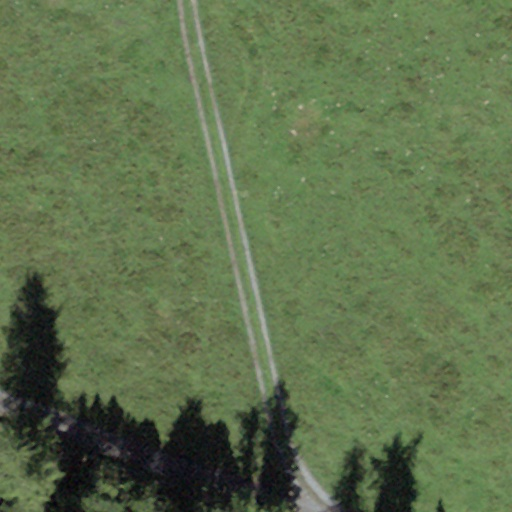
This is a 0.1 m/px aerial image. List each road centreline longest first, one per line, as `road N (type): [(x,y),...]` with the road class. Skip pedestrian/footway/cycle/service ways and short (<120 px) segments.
road 1 (track): [(293,511),(265,451),(185,0)]
road 2 (track): [(274,511),(0,415)]
